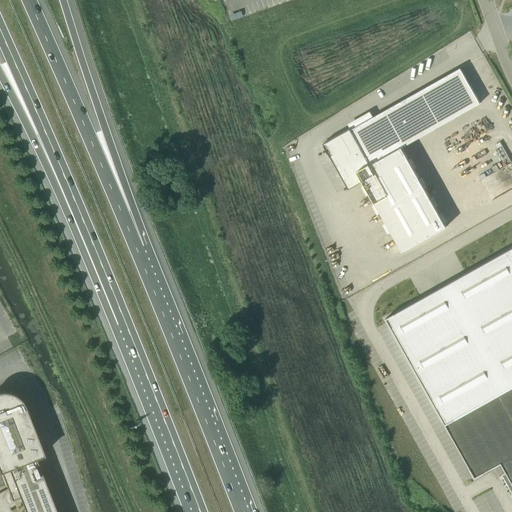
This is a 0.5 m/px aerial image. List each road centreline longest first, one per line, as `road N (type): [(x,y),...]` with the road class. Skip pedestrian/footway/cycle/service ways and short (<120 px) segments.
road 1 (unknown): [(500,39),(338,125),(322,139),(321,155),(345,221),(362,245),(381,254),(407,255),(511,195)]
road 2 (motorway): [(61,170),(199,511)]
road 3 (motorway): [(240,511),(137,249)]
road 4 (motorway): [(137,249),(28,0)]
road 5 (motorway): [(137,249),(64,0)]
road 6 (motorway): [(0,30),(61,170)]
